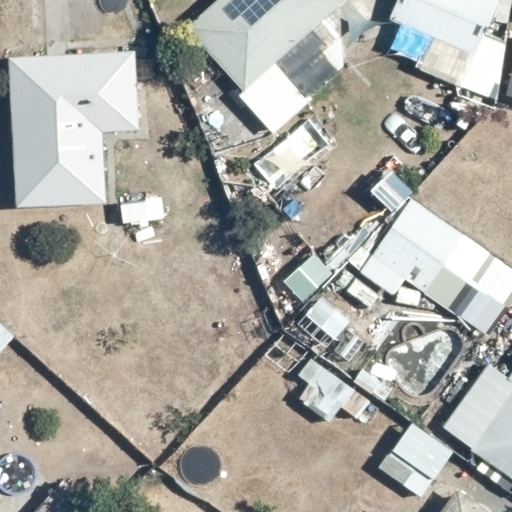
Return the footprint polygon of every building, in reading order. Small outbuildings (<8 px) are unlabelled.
[(217,0),(188,26),(244,90),(346,1),(345,0),(217,0)] [(392,0),(386,18),(415,29),(411,39),(419,70),(485,94),(503,45),(485,39),(499,0),(392,0)] [(8,58),(16,208),(106,203),(103,131),(139,129),(135,52),(8,58)] [(251,163),(269,184),(311,146),(293,126),(251,163)] [(371,309),(385,290),(412,309),(442,269),(478,295),(501,263),(402,193),(350,265),(336,284),(371,309)] [(0,348),(11,336),(0,325),(0,348)] [(371,401),(312,358),(287,392),(329,423),(339,408),(357,420),(371,401)] [(491,363),(443,428),(511,477),(511,375),(511,377),(491,363)] [(453,451),(414,421),(379,467),(418,497),(453,451)] [(101,511),(70,477),(31,511),(101,511)] [(492,511),(458,487),(439,511),(492,511)]
